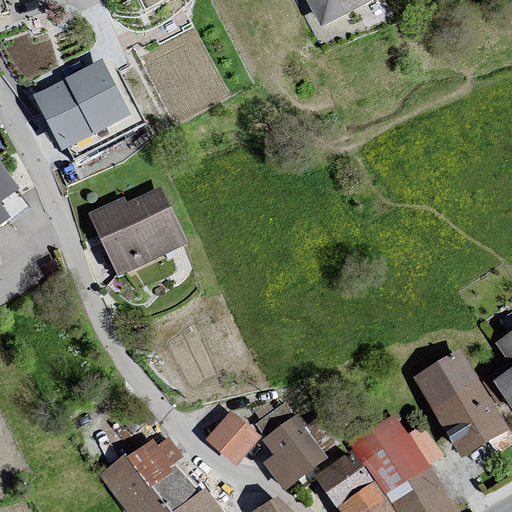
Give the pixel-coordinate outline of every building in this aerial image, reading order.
[(306,0),(325,33),(382,0),(306,0)] [(104,65),(35,101),(66,159),(134,123),(104,65)] [(0,168),(0,238),(33,215),(0,168)] [(122,202),(89,218),(121,285),(187,252),(159,196),(126,212),(122,202)] [(511,334),(495,346),(511,369),(511,373),(496,385),(511,407),(511,334)] [(459,356),(415,384),(465,463),(509,436),(459,356)] [(230,413),(203,441),(234,471),(261,442),(230,413)] [(397,420),(352,450),(355,454),(377,488),(384,499),(428,470),(442,460),(421,428),(408,437),(397,420)] [(262,465),(284,494),(324,462),(293,422),(265,445),(273,456),(262,465)] [(100,480),(125,511),(219,511),(206,495),(200,499),(176,469),(183,462),(168,445),(160,452),(153,444),(130,463),(126,458),(100,480)] [(355,454),(315,480),(336,511),(341,511),(377,488),(355,454)] [(455,511),(428,470),(384,499),(392,511),(455,511)] [(341,511),(392,511),(384,499),(377,488),(341,511)] [(292,511),(286,502),(269,511),(292,511)]
